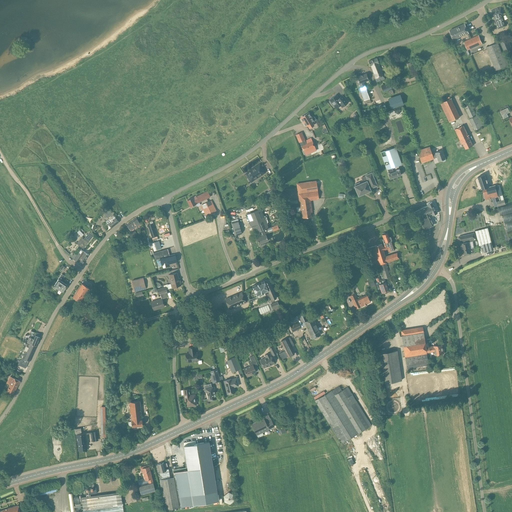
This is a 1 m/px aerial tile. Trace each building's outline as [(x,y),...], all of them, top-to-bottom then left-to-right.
[(504,15),(501,7),(491,11),(493,16),(494,19),(494,18),(497,25),(498,28),(505,26),(502,16),(504,15)] [(469,33),(465,24),(450,31),(453,40),(469,33)] [(482,44),(479,35),(464,42),(468,50),(482,44)] [(511,48),(508,39),(500,42),(504,51),(511,48)] [(507,66),(497,43),(486,47),(496,71),(507,66)] [(385,79),(377,58),(369,61),(377,82),(385,79)] [(361,87),(359,87),(364,100),(363,101),(365,104),(366,103),(370,102),(363,82),(369,80),(366,74),(357,77),(359,83),(360,83),(361,87)] [(392,88),(389,83),(381,86),(383,92),(392,88)] [(403,105),(400,94),(388,98),(391,109),(403,105)] [(339,98),(336,95),(330,100),(332,102),(331,103),(332,103),(333,106),(334,105),(336,108),(340,105),(342,107),(348,103),(342,96),(339,98)] [(460,117),(451,98),(441,103),(450,122),(460,117)] [(465,105),(464,106),(470,118),(469,119),(475,130),(476,130),(484,126),(485,125),(480,114),(476,115),(470,103),(465,105)] [(316,120),(316,119),(314,117),(312,118),(308,113),(301,118),(306,126),(316,120)] [(473,146),(463,125),(455,129),(462,144),(463,144),(466,149),(473,146)] [(305,140),(301,132),(296,135),(299,142),(305,140)] [(316,151),(311,138),(300,143),(305,155),(316,151)] [(432,154),(430,147),(417,151),(420,158),(421,163),(434,159),(434,158),(437,157),(438,161),(441,160),(442,161),(443,161),(444,161),(445,160),(445,159),(442,150),(435,153),(436,153),(432,154)] [(399,165),(393,148),(381,152),(381,153),(388,174),(388,173),(390,178),(401,175),(399,170),(399,169),(396,170),(396,171),(393,172),(392,168),(399,165)] [(345,164),(343,158),(336,160),(339,167),(345,164)] [(265,172),(260,164),(245,174),(251,182),(265,172)] [(377,186),(371,173),(365,175),(367,180),(360,183),(359,182),(354,184),(355,186),(354,186),(358,196),(371,191),(370,189),(377,186)] [(485,175),(478,177),(482,189),(483,189),(489,187),(488,183),(487,182),(488,182),(487,182),(487,181),(486,180),(487,180),(487,179),(486,179),(485,175)] [(307,190),(317,189),(316,181),(296,183),(298,195),(299,195),(307,194),(307,190)] [(489,187),(483,189),(484,193),(487,192),(488,194),(497,192),(497,191),(495,185),(489,187)] [(318,194),(317,189),(307,190),(307,194),(299,195),(300,206),(301,211),(302,218),(311,216),(308,199),(314,198),(314,199),(319,199),(318,194)] [(210,197),(208,192),(197,197),(196,196),(187,200),(191,207),(196,204),(210,197)] [(484,193),(485,200),(492,198),(492,199),(493,202),(496,201),(495,198),(498,197),(498,196),(497,192),(488,194),(487,192),(484,193)] [(216,211),(211,200),(201,205),(206,216),(216,211)] [(433,215),(437,213),(432,202),(427,204),(428,206),(416,212),(415,212),(423,230),(433,225),(429,215),(432,214),(433,215)] [(502,215),(505,231),(511,229),(511,203),(498,207),(500,215),(502,215)] [(108,208),(103,212),(109,219),(106,221),(108,224),(111,228),(119,222),(116,218),(115,218),(114,216),(108,208)] [(261,209),(248,214),(255,233),(258,232),(259,232),(261,236),(257,238),(257,239),(258,240),(260,245),(260,247),(262,246),(264,245),(263,242),(268,240),(266,234),(268,234),(269,233),(274,231),(273,227),(268,229),(267,228),(268,228),(267,223),(262,211),(261,209)] [(141,224),(137,218),(127,225),(131,231),(141,224)] [(233,228),(231,228),(233,233),(234,233),(235,235),(242,233),(238,221),(231,223),(233,228)] [(153,223),(147,225),(153,241),(158,239),(153,223)] [(493,248),(488,228),(475,231),(481,253),(499,249),(499,246),(493,248)] [(78,245),(83,249),(94,235),(89,232),(84,239),(83,239),(78,245)] [(399,258),(399,256),(398,253),(386,256),(384,250),(387,249),(388,252),(391,251),(395,250),(392,240),(390,236),(389,237),(388,232),(382,234),(383,239),(382,239),(384,244),(385,246),(382,247),(381,244),(366,248),(371,267),(380,265),(385,263),(386,263),(387,262),(399,258)] [(475,238),(474,233),(459,237),(461,248),(462,248),(464,254),(471,252),(472,253),(475,252),(474,248),(471,249),(469,240),(475,238)] [(73,258),(78,262),(82,265),(89,254),(85,252),(82,250),(80,249),(81,250),(77,255),(76,255),(73,253),(70,256),(73,258)] [(153,253),(153,254),(154,257),(155,257),(156,260),(160,258),(160,259),(162,267),(164,267),(169,265),(169,264),(177,262),(175,254),(164,257),(162,250),(157,252),(153,253)] [(386,263),(380,266),(384,279),(380,280),(378,273),(374,274),(376,276),(379,285),(377,285),(378,289),(381,288),(382,292),(388,290),(384,279),(390,277),(388,269),(386,263)] [(177,273),(169,275),(171,284),(172,283),(173,288),(172,288),(177,287),(178,287),(178,286),(181,286),(180,281),(179,281),(177,273)] [(62,274),(54,286),(55,286),(62,291),(63,292),(67,287),(67,284),(62,281),(65,276),(62,274)] [(141,285),(139,279),(132,281),(135,292),(146,289),(145,284),(141,285)] [(242,292),(246,302),(250,302),(265,295),(264,293),(268,291),(272,300),(276,298),(271,286),(269,281),(265,283),(264,281),(252,286),(254,290),(257,297),(250,300),(249,299),(248,296),(249,296),(247,290),(242,292)] [(80,302),(89,288),(82,283),(73,297),(80,302)] [(164,288),(157,290),(157,291),(158,294),(167,292),(166,290),(169,289),(167,284),(163,286),(164,288)] [(355,294),(353,290),(348,292),(350,296),(350,297),(356,309),(370,302),(367,294),(358,298),(358,297),(357,298),(355,294)] [(246,302),(242,292),(225,299),(229,309),(246,302)] [(164,307),(162,299),(151,302),(154,310),(154,309),(160,307),(160,308),(164,307)] [(267,303),(258,307),(260,314),(270,311),(267,303)] [(84,309),(81,307),(76,315),(89,324),(87,326),(92,329),(95,325),(90,322),(94,317),(85,310),(85,311),(84,310),(84,309)] [(305,322),(302,314),(288,320),(290,325),(293,332),(301,328),(301,327),(306,325),(312,339),(321,335),(313,318),(305,322)] [(426,347),(423,327),(401,330),(402,335),(407,369),(429,366),(427,353),(434,352),(435,355),(444,354),(443,350),(442,350),(441,344),(434,346),(426,347)] [(389,339),(386,334),(376,340),(379,344),(380,345),(389,339)] [(29,337),(27,342),(31,343),(36,345),(40,337),(35,335),(34,337),(32,336),(31,338),(29,337)] [(294,345),(290,337),(287,339),(286,338),(281,341),(286,350),(279,353),(282,359),(289,356),(294,354),(291,347),(294,345)] [(27,352),(24,360),(25,360),(29,362),(33,353),(33,352),(36,345),(31,343),(29,348),(27,352)] [(196,353),(195,347),(188,347),(189,353),(185,354),(187,362),(198,360),(197,352),(196,353)] [(276,354),(273,347),(269,348),(271,352),(265,355),(266,358),(260,361),(264,368),(270,365),(270,366),(275,363),(271,356),(273,355),(276,354)] [(401,380),(397,351),(377,354),(382,383),(401,380)] [(255,357),(254,355),(250,357),(251,361),(249,362),(250,366),(244,369),(247,377),(251,375),(251,374),(256,372),(253,364),(256,362),(255,357)] [(235,358),(227,361),(232,372),(239,369),(235,358)] [(220,381),(217,369),(210,371),(213,383),(220,381)] [(10,384),(6,392),(8,393),(13,395),(20,381),(10,376),(6,382),(10,384)] [(238,386),(236,378),(232,379),(224,381),(227,394),(235,392),(234,389),(233,388),(234,387),(238,386)] [(342,391),(339,386),(315,401),(341,444),(371,425),(348,387),(342,391)] [(215,390),(214,387),(205,389),(208,401),(217,399),(215,390)] [(190,395),(189,389),(181,390),(182,395),(184,395),(185,402),(187,401),(188,406),(196,405),(195,394),(190,395)] [(143,425),(140,402),(129,403),(132,426),(143,425)] [(264,419),(252,424),(254,429),(258,437),(263,435),(262,432),(274,426),(273,424),(271,419),(265,422),(264,419)] [(88,444),(86,433),(77,434),(79,451),(87,450),(86,444),(88,444)] [(162,480),(160,480),(161,487),(165,510),(166,509),(219,501),(210,446),(209,441),(184,445),(188,470),(173,472),(174,477),(170,478),(162,480)] [(160,463),(157,464),(159,469),(160,473),(160,475),(162,480),(170,478),(168,469),(166,469),(164,462),(163,463),(162,462),(161,463),(160,463)] [(149,482),(138,485),(141,495),(156,491),(153,481),(152,479),(151,475),(150,471),(149,467),(146,467),(145,466),(140,467),(142,472),(143,472),(146,480),(148,479),(149,482)] [(78,480),(77,480),(76,480),(75,480),(74,480),(74,481),(73,481),(72,482),(71,483),(71,484),(71,485),(70,485),(70,486),(70,487),(70,488),(71,489),(71,490),(72,491),(72,492),(73,492),(73,493),(74,493),(75,493),(76,494),(77,494),(78,494),(79,494),(80,493),(81,493),(81,492),(82,492),(83,491),(83,490),(84,490),(84,489),(84,488),(84,487),(84,486),(84,485),(84,484),(83,483),(83,482),(82,482),(82,481),(81,481),(80,480),(79,480),(78,480)] [(246,511),(236,511),(123,511),(121,492),(81,497),(83,511),(79,511),(246,511)] [(234,500),(234,494),(228,492),(223,495),(224,502),(230,504),(234,500)]
